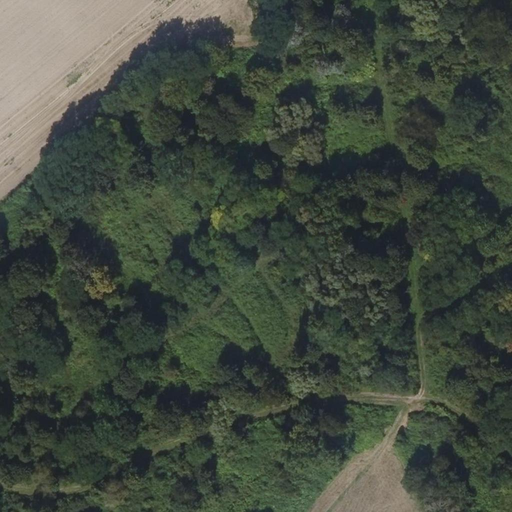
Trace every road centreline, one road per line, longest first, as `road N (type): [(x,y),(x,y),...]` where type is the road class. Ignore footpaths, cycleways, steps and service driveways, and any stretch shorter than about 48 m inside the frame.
road 1 (track): [(0,483),(74,489),(213,429),(329,400),(417,401)]
road 2 (track): [(417,401),(422,386),(398,157),(370,0)]
road 3 (track): [(511,211),(474,293),(454,304),(411,297)]
road 4 (track): [(417,401),(330,511)]
